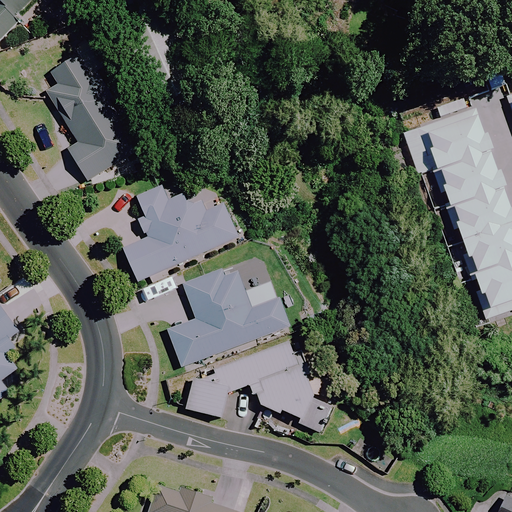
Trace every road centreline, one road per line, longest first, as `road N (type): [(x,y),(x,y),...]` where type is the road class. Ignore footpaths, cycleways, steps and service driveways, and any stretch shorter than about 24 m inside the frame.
road 1 (residential): [(388,511),(309,466),(98,405)]
road 2 (residential): [(0,174),(89,303),(104,350),(98,405)]
